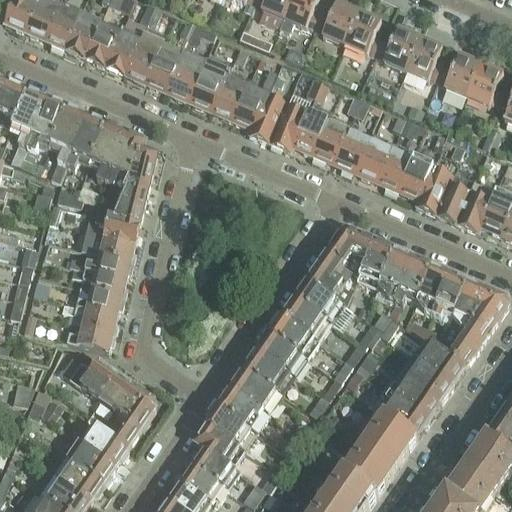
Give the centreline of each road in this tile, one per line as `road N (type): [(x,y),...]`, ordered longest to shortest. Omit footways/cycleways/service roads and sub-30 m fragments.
road 1 (residential): [(205,398),(141,354),(193,143)]
road 2 (residential): [(338,204),(205,398)]
road 3 (residential): [(193,143),(0,59)]
road 4 (residential): [(511,276),(338,204)]
road 5 (residential): [(407,511),(511,359)]
road 6 (residential): [(338,204),(193,143)]
road 7 (residential): [(205,398),(129,511)]
